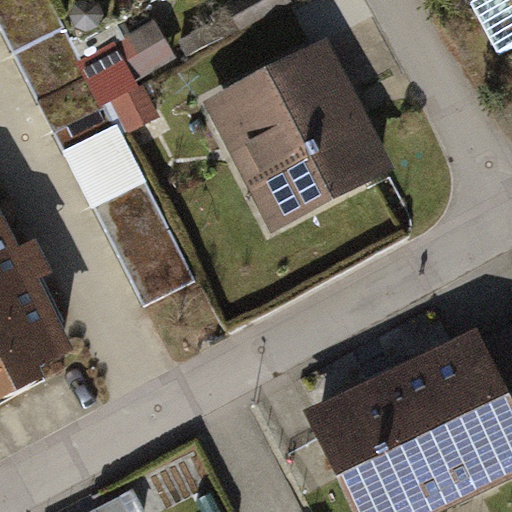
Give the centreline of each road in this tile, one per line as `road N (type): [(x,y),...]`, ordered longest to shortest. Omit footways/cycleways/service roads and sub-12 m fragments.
road 1 (residential): [(505,226),(158,410)]
road 2 (residential): [(158,410),(0,69)]
road 3 (residential): [(505,226),(393,0)]
road 4 (residential): [(158,410),(0,497)]
